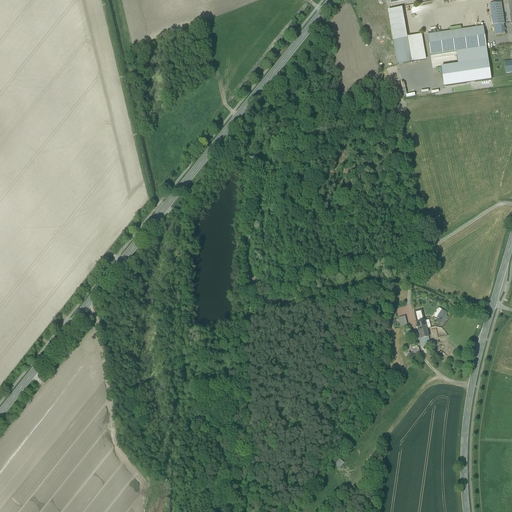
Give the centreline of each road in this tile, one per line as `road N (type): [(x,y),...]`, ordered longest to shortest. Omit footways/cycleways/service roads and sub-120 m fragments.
road 1 (primary): [(0,413),(331,0)]
road 2 (track): [(252,511),(246,263),(260,167),(231,125)]
road 3 (secondary): [(492,303),(464,432),(466,511)]
road 4 (track): [(443,378),(422,388),(323,511)]
road 5 (track): [(249,280),(288,292),(421,251)]
road 6 (track): [(413,320),(408,293),(421,251),(511,204)]
